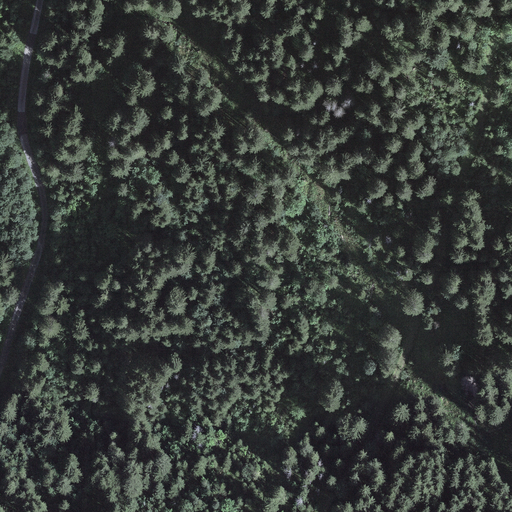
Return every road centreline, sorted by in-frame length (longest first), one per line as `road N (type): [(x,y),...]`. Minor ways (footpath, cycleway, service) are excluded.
road 1 (track): [(326,511),(429,284),(492,52),(511,41)]
road 2 (track): [(39,0),(21,119),(44,227),(0,371)]
